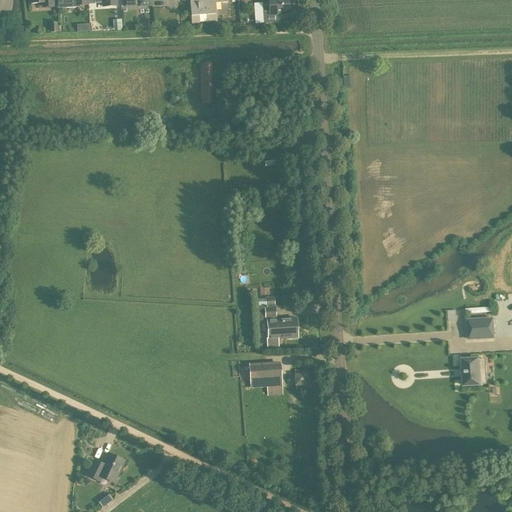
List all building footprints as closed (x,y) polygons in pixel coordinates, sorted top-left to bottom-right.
[(189,0),(192,23),(217,21),(215,3),(227,3),(227,0),(189,0)] [(265,0),(266,3),(268,3),(269,14),(289,13),(288,0),(265,0)] [(113,32),(122,31),(121,21),(112,22),(113,32)] [(50,33),(58,32),(57,22),(49,23),(50,33)] [(201,103),(212,103),(211,63),(200,63),(201,103)] [(185,81),(171,81),(172,112),(186,112),(185,81)] [(208,131),(221,130),(220,119),(208,119),(208,131)] [(275,320),(274,306),(257,307),(258,322),(266,321),(267,339),(266,339),(267,347),(277,347),(277,339),(296,338),(295,319),(275,320)] [(468,321),(469,339),(493,338),(492,320),(468,321)] [(463,386),(484,384),(483,359),(462,360),(463,386)] [(258,388),(278,387),(277,380),(281,380),(280,362),(256,364),(258,388)] [(294,370),(296,390),(311,389),(309,369),(294,370)] [(113,482),(123,461),(108,454),(103,465),(94,461),(87,476),(98,481),(100,476),(113,482)] [(98,501),(102,507),(113,499),(108,493),(98,501)]
